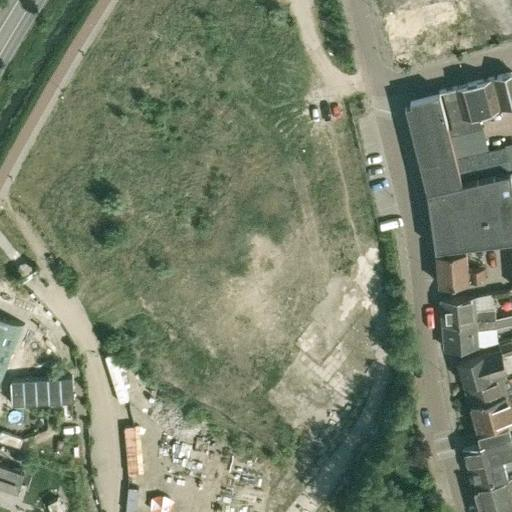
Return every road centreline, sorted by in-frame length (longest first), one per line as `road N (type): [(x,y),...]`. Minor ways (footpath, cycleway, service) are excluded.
road 1 (residential): [(464,511),(432,377),(387,84)]
road 2 (residential): [(387,84),(511,56)]
